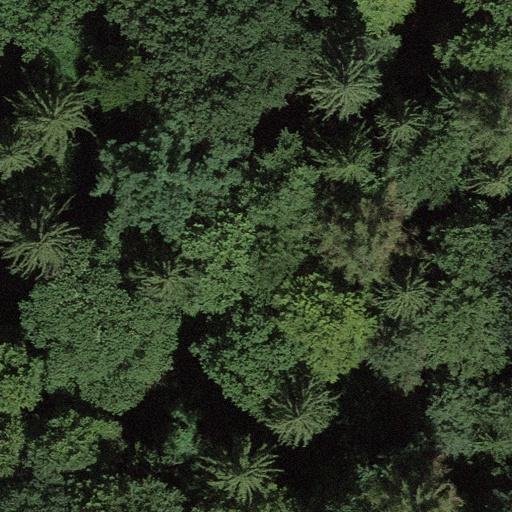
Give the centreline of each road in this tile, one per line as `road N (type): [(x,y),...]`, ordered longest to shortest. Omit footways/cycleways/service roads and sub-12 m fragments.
road 1 (track): [(0,323),(152,291),(244,167),(443,394),(462,511)]
road 2 (track): [(454,0),(244,167),(141,0)]
